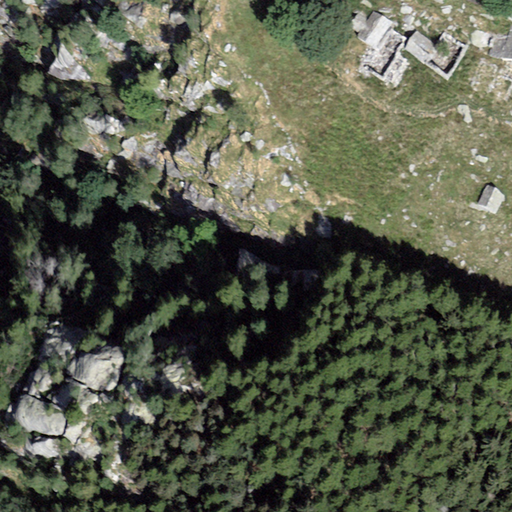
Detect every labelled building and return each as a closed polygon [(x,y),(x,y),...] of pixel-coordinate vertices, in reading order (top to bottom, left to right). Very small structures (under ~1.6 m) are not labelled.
[(310,16),(322,0),(296,0),(294,3),(310,16)] [(392,23),(372,11),(357,38),(376,49),(392,23)] [(511,24),(510,24),(502,59),(511,62),(511,24)] [(436,46),(416,31),(403,48),(424,63),(436,46)] [(495,214),(505,195),(487,186),(477,205),(495,214)]
